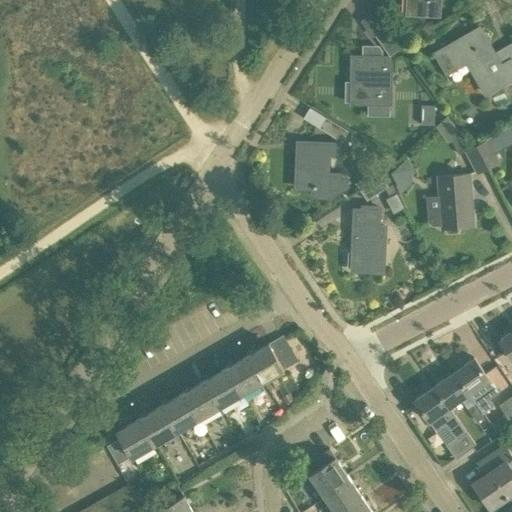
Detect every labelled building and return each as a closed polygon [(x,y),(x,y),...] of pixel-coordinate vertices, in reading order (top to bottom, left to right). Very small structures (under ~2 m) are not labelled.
[(439,15),(439,0),(408,0),(408,14),(439,15)] [(511,42),(494,52),(480,27),(435,53),(447,74),(467,62),(485,94),(511,78),(511,42)] [(389,56),(400,49),(385,28),(374,36),(389,56)] [(383,100),(384,58),(363,57),(363,68),(353,68),(352,102),(368,103),(368,116),(389,116),(390,100),(383,100)] [(342,142),(348,132),(326,117),(319,128),(342,142)] [(459,154),(468,149),(461,136),(452,141),(459,154)] [(477,174),(500,162),(488,139),(465,151),(477,174)] [(340,172),(328,172),(328,155),(341,156),(341,144),(298,142),(296,187),(311,188),(311,198),(332,199),(350,187),(340,172)] [(390,167),(395,158),(384,152),(379,160),(390,167)] [(438,177),(441,208),(427,209),(428,222),(433,226),(442,225),(442,227),(446,227),(448,232),(458,231),(460,226),(473,225),(469,174),(438,177)] [(367,201),(388,187),(381,177),(360,191),(367,201)] [(383,272),(385,224),(381,224),(382,211),(355,210),(353,251),(349,253),(348,266),(352,269),(352,270),(383,272)] [(511,358),(511,331),(499,340),(511,358)] [(263,382),(284,369),(269,343),(248,356),(263,382)] [(226,368),(241,394),(263,382),(248,356),(226,368)] [(477,405),(483,413),(494,405),(489,397),(498,390),(475,358),(454,372),(469,394),(475,402),(477,405)] [(204,381),(219,407),(241,394),(226,368),(204,381)] [(449,407),(449,408),(469,394),(454,372),(434,386),(449,407)] [(217,408),(219,407),(204,381),(182,393),(197,419),(217,408)] [(414,400),(429,422),(449,408),(449,407),(434,386),(414,400)] [(197,419),(182,393),(160,406),(175,432),(178,430),(197,419)] [(511,396),(499,405),(511,424),(511,396)] [(477,422),(485,416),(483,413),(477,405),(475,402),(467,407),(477,422)] [(175,432),(160,406),(139,418),(154,444),(155,444),(175,432)] [(154,444),(139,418),(117,431),(132,457),(154,444)] [(465,430),(445,444),(455,458),(475,444),(465,430)] [(489,509),(511,492),(511,467),(508,462),(511,459),(511,454),(504,443),(480,460),(489,474),(476,482),(492,505),(488,508),(489,509)] [(324,495),(350,478),(335,457),(310,474),(324,495)] [(335,511),(344,511),(364,499),(350,478),(324,495),(335,511)] [(118,490),(129,510),(140,504),(128,484),(118,490)] [(107,496),(116,511),(124,511),(129,510),(118,490),(107,496)] [(158,511),(193,511),(184,495),(158,510),(158,511)] [(97,502),(102,511),(116,511),(107,496),(97,502)] [(372,511),(364,499),(344,511),(372,511)] [(102,511),(97,502),(86,508),(88,511),(102,511)]
